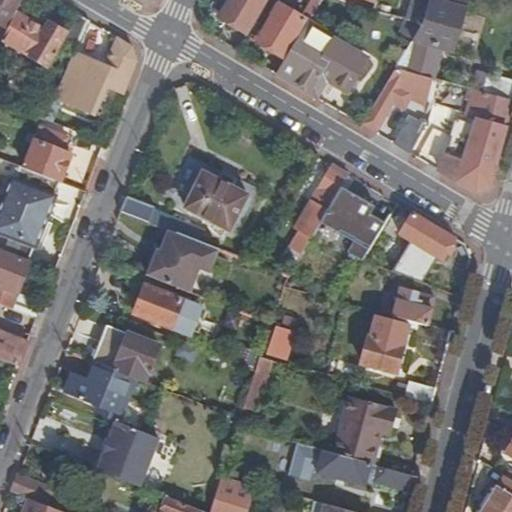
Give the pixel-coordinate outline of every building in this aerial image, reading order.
[(0,0),(0,22),(10,29),(24,0),(0,0)] [(24,0),(10,29),(4,40),(49,65),(65,39),(79,47),(91,19),(78,11),(69,32),(52,22),(49,29),(33,20),(35,13),(41,0),(24,0)] [(230,0),(222,15),(248,31),(266,0),(230,0)] [(412,0),(407,20),(423,24),(396,69),(432,79),(440,47),(454,50),(467,0),(412,0)] [(307,19),(280,3),(258,38),(271,46),(271,50),(280,55),(284,53),(286,54),(307,19)] [(52,22),(35,13),(33,20),(49,29),(52,22)] [(109,84),(127,92),(140,60),(134,44),(120,36),(108,65),(93,58),(85,77),(70,69),(58,98),(97,114),(109,84)] [(299,41),(279,74),(320,98),(332,78),(352,90),(370,60),(337,40),(326,58),(299,41)] [(396,69),(373,109),(386,115),(394,101),(400,90),(409,94),(428,101),(434,79),(432,79),(396,69)] [(511,99),(511,78),(490,73),(485,92),(511,99)] [(428,101),(435,99),(438,90),(440,80),(434,79),(428,101)] [(440,80),(438,90),(451,93),(453,84),(440,80)] [(454,134),(442,170),(477,191),(492,182),(511,104),(511,99),(485,92),(474,89),(469,106),(478,108),(476,117),(479,118),(473,140),(454,134)] [(400,90),(394,101),(405,105),(409,94),(400,90)] [(456,95),(451,93),(448,105),(453,106),(456,95)] [(39,116),(48,120),(57,99),(48,96),(39,116)] [(409,122),(395,143),(411,152),(424,131),(409,122)] [(60,180),(63,181),(73,155),(65,152),(70,139),(42,128),(27,167),(60,180)] [(351,174),(335,164),(320,188),(325,192),(319,203),(314,201),(297,228),(303,232),(297,243),(307,249),(314,235),(343,186),(351,174)] [(60,180),(27,167),(23,166),(18,180),(14,179),(0,214),(0,232),(38,248),(52,214),(49,212),(52,203),(56,205),(59,196),(54,194),(60,180)] [(250,194),(205,172),(195,191),(186,186),(178,189),(173,199),(232,230),(250,194)] [(343,186),(314,235),(329,244),(338,229),(367,247),(387,212),(343,186)] [(158,206),(129,195),(122,211),(151,223),(158,206)] [(387,212),(367,247),(371,249),(392,215),(387,212)] [(456,237),(415,212),(408,224),(418,231),(412,240),(444,258),(456,237)] [(173,218),(169,230),(202,242),(205,231),(173,218)] [(202,242),(169,230),(162,251),(159,251),(150,277),(191,292),(201,268),(210,271),(219,249),(202,242)] [(0,302),(33,315),(39,317),(44,302),(20,293),(24,281),(30,283),(37,263),(0,248),(0,302)] [(202,308),(147,286),(137,313),(191,336),(193,331),(200,333),(207,315),(200,313),(202,308)] [(402,290),(396,316),(429,325),(433,309),(432,308),(435,297),(402,290)] [(30,322),(36,325),(39,317),(33,315),(30,322)] [(410,324),(378,316),(372,338),(370,337),(363,364),(398,372),(410,324)] [(109,325),(95,361),(97,362),(138,378),(147,382),(161,346),(109,325)] [(297,334),(279,327),(269,355),(287,361),(297,334)] [(0,357),(20,366),(24,354),(28,343),(0,332),(0,357)] [(260,358),(255,371),(243,412),(257,416),(274,361),(260,358)] [(138,378),(97,362),(90,378),(77,373),(69,393),(124,414),(138,378)] [(333,362),(329,376),(347,380),(348,373),(346,371),(347,366),(333,362)] [(407,379),(403,395),(433,403),(437,387),(407,379)] [(333,454),(373,465),(381,434),(390,436),(396,413),(348,400),(333,454)] [(159,438),(119,422),(100,470),(141,487),(159,438)] [(254,433),(239,429),(226,462),(239,466),(248,441),(251,441),(254,433)] [(333,454),(311,448),(309,455),(313,455),(311,463),(321,466),(319,474),(367,487),(373,465),(333,454)] [(413,476),(379,467),(376,481),(409,490),(413,476)] [(48,486),(19,475),(13,490),(32,497),(42,501),(48,486)] [(248,511),(257,485),(222,476),(210,511),(248,511)] [(511,511),(511,479),(506,476),(498,488),(493,485),(477,511),(511,511)] [(42,501),(49,504),(55,489),(48,486),(42,501)] [(330,491),(326,504),(345,509),(348,495),(330,491)] [(69,511),(49,504),(42,501),(32,497),(26,511),(69,511)] [(202,511),(169,498),(164,511),(202,511)]
